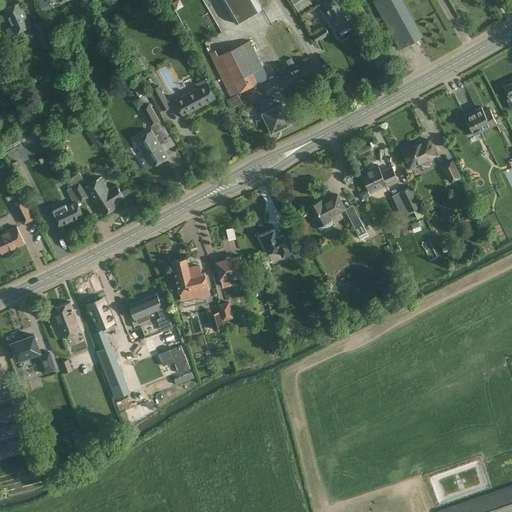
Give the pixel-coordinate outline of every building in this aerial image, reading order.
[(44,0),(40,0),(44,10),(50,7),(47,0),(46,0),(45,0),(44,0)] [(262,9),(257,0),(222,0),(236,24),(262,9)] [(308,0),(292,0),(294,3),(300,11),(311,4),(308,0)] [(354,22),(340,0),(324,0),(321,2),(337,29),(336,30),(341,40),(355,31),(351,24),(354,22)] [(422,37),(401,0),(373,0),(400,49),(422,37)] [(31,25),(20,2),(4,9),(12,26),(7,29),(10,35),(31,25)] [(42,21),(33,25),(44,48),(53,44),(42,21)] [(330,34),(325,27),(313,35),(317,42),(330,34)] [(263,68),(250,40),(213,58),(231,96),(253,86),(247,75),(263,68)] [(149,68),(143,55),(134,60),(140,72),(149,68)] [(282,88),(277,76),(263,83),(269,95),(282,88)] [(216,97),(206,79),(195,85),(197,88),(175,100),(183,115),(216,97)] [(159,121),(139,84),(133,87),(144,106),(141,107),(152,126),(159,121)] [(170,107),(159,86),(150,91),(161,111),(163,110),(170,107)] [(276,107),(271,97),(264,100),(269,110),(262,113),(272,133),(292,123),(282,104),(276,107)] [(48,99),(40,103),(43,109),(51,105),(48,99)] [(484,111),(482,107),(464,115),(474,136),(498,124),(490,109),(484,111)] [(26,113),(13,119),(15,124),(28,118),(26,113)] [(90,120),(86,123),(89,129),(94,126),(90,120)] [(36,131),(2,149),(4,154),(6,157),(23,148),(22,145),(24,144),(25,147),(40,140),(38,136),(36,131)] [(135,140),(145,156),(141,159),(147,170),(168,157),(152,131),(135,140)] [(434,148),(429,139),(421,143),(412,147),(411,144),(400,149),(410,168),(436,155),(434,148)] [(462,177),(454,160),(443,164),(451,182),(462,177)] [(21,164),(20,164),(13,168),(25,191),(33,188),(21,164)] [(381,172),(379,166),(371,170),(370,168),(361,172),(371,192),(385,186),(385,188),(399,181),(392,167),(381,172)] [(79,172),(68,179),(72,186),(73,187),(77,194),(82,201),(84,200),(88,197),(84,189),(80,182),(84,180),(79,172)] [(101,178),(86,187),(98,207),(103,215),(119,205),(117,202),(124,197),(124,196),(121,192),(120,190),(116,184),(108,190),(101,178)] [(424,215),(411,186),(392,195),(401,215),(409,211),(409,212),(413,210),(417,218),(424,215)] [(66,204),(53,210),(56,217),(60,226),(83,215),(79,207),(84,205),(82,201),(77,194),(73,187),(67,189),(74,203),(67,206),(66,204)] [(129,187),(121,192),(124,196),(131,191),(129,187)] [(321,200),(308,207),(312,216),(318,226),(319,229),(321,229),(332,224),(333,221),(332,219),(331,217),(345,210),(346,209),(345,208),(343,204),(338,195),(331,199),(330,198),(322,202),(321,200)] [(33,218),(23,198),(13,203),(23,224),(33,218)] [(346,209),(345,210),(351,220),(351,221),(361,239),(369,235),(359,217),(358,216),(353,206),(346,209)] [(418,222),(411,224),(414,232),(421,229),(418,222)] [(25,244),(16,226),(0,233),(0,247),(3,254),(25,244)] [(228,240),(236,239),(233,226),(225,228),(228,240)] [(277,237),(274,229),(260,236),(264,245),(268,254),(279,249),(283,256),(292,252),(295,258),(302,255),(297,243),(293,234),(286,237),(284,234),(277,237)] [(395,258),(389,244),(384,247),(385,250),(383,251),(386,258),(389,257),(390,260),(395,258)] [(244,272),(240,256),(217,262),(223,287),(233,284),(231,276),(244,272)] [(188,268),(186,258),(173,261),(182,301),(210,294),(205,272),(202,273),(200,266),(188,268)] [(160,299),(157,293),(130,305),(135,319),(137,318),(139,323),(150,318),(149,313),(158,310),(162,321),(170,318),(162,298),(160,299)] [(104,298),(88,304),(93,316),(91,317),(93,323),(97,332),(104,329),(106,328),(107,328),(107,329),(115,326),(113,321),(104,298)] [(81,331),(70,302),(53,308),(64,337),(81,331)] [(219,304),(221,311),(223,320),(233,317),(229,302),(219,304)] [(220,312),(209,314),(214,330),(224,327),(220,312)] [(179,328),(168,332),(173,347),(185,343),(179,328)] [(97,332),(94,333),(100,349),(97,350),(113,392),(120,389),(118,383),(125,380),(104,329),(97,332)] [(41,355),(34,335),(12,343),(18,360),(38,353),(45,372),(57,368),(51,351),(41,355)] [(278,339),(270,341),(272,352),(281,350),(278,339)] [(181,345),(158,354),(163,366),(174,361),(179,372),(190,368),(181,345)] [(68,359),(58,363),(62,374),(72,369),(68,359)] [(192,372),(174,379),(176,384),(194,377),(192,372)] [(0,458),(19,454),(12,421),(17,420),(13,404),(0,406),(0,458)] [(511,511),(511,485),(438,511),(511,511)]
